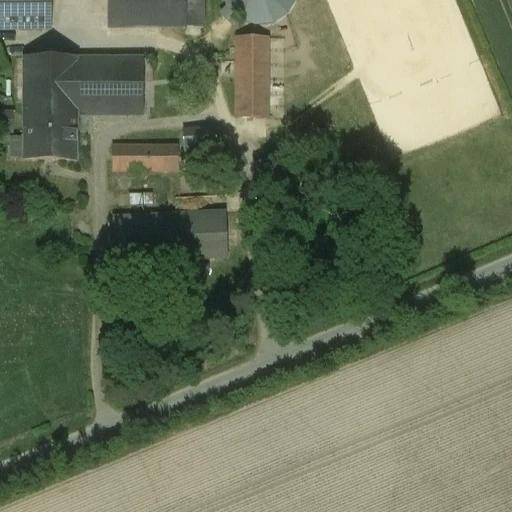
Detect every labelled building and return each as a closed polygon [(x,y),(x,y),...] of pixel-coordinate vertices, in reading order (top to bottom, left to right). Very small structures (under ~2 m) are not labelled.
[(0,0),(0,32),(51,32),(50,0),(0,0)] [(206,0),(108,0),(108,30),(207,31),(206,0)] [(223,0),(225,4),(234,15),(251,25),(270,25),(286,18),(297,1),(297,0),(223,0)] [(272,39),(235,38),(234,121),(271,121),(272,39)] [(138,54),(20,55),(22,162),(77,162),(76,119),(139,118),(138,54)] [(0,134),(13,134),(13,112),(0,112),(0,134)] [(220,129),(184,130),(185,159),(221,158),(220,129)] [(180,145),(112,144),(112,174),(180,174),(180,145)] [(227,261),(225,205),(111,210),(113,265),(227,261)]
